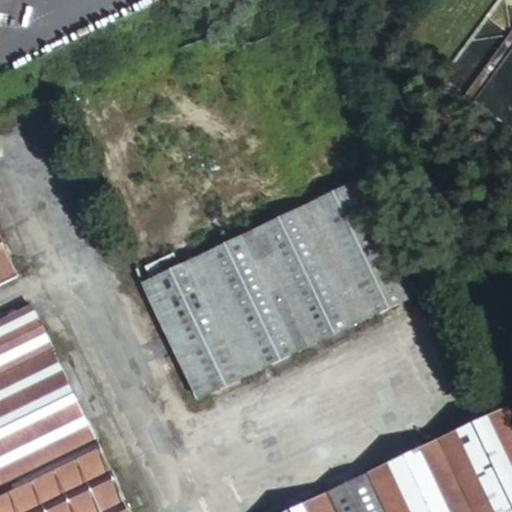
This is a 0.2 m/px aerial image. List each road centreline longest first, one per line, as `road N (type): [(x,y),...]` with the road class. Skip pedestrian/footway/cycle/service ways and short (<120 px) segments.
road 1 (unknown): [(0,187),(99,323),(140,402),(168,511)]
road 2 (unclassified): [(130,0),(0,54)]
